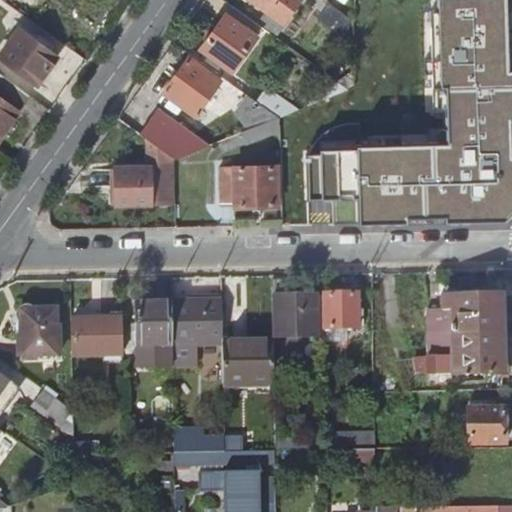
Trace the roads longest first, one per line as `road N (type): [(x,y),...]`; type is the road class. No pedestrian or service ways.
road 1 (residential): [(0,256),(511,247)]
road 2 (residential): [(0,230),(168,0)]
